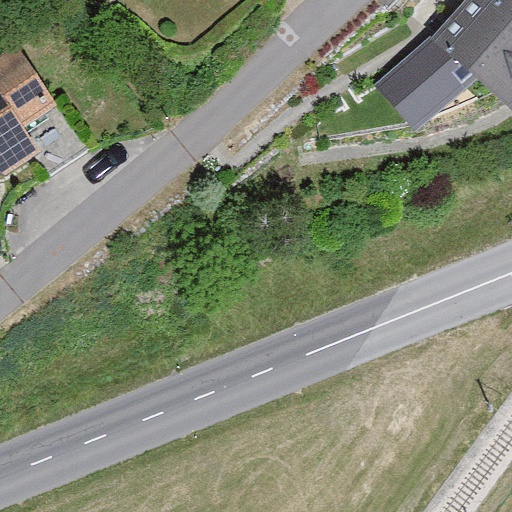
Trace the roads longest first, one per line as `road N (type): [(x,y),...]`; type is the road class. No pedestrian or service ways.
road 1 (secondary): [(511,273),(0,478)]
road 2 (residential): [(0,301),(347,0)]
